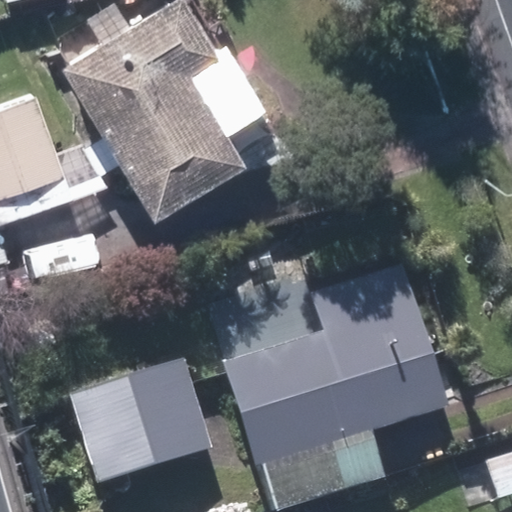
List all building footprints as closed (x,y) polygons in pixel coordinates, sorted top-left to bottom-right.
[(179,0),(142,0),(56,54),(149,202),(237,147),(177,52),(202,36),(179,0)] [(14,93),(0,97),(0,253),(67,239),(14,93)] [(333,335),(230,363),(267,497),(338,478),(325,431),(438,400),(402,268),(320,290),(333,335)] [(187,354),(74,389),(103,483),(216,448),(187,354)] [(511,443),(486,451),(495,484),(511,479),(511,443)]
